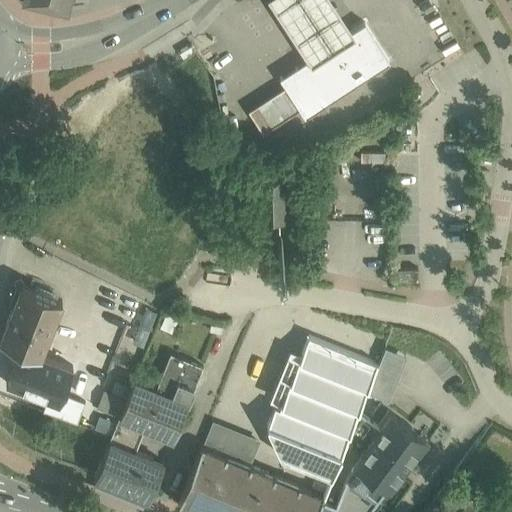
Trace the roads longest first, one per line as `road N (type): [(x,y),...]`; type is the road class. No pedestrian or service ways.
road 1 (residential): [(511,136),(487,273),(460,321),(480,376),(511,411)]
road 2 (secondary): [(180,0),(95,44),(5,52)]
